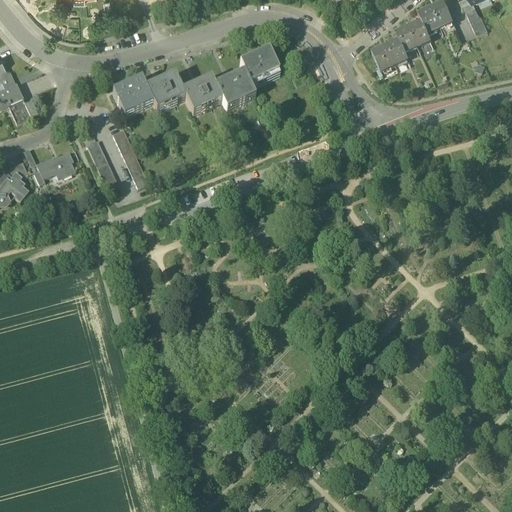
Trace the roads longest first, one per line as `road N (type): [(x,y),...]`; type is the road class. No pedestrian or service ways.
road 1 (residential): [(375,139),(174,220),(159,216),(116,232),(97,249),(0,274)]
road 2 (residential): [(69,63),(120,62),(268,20),(309,36),(334,69)]
road 3 (track): [(97,249),(166,511)]
road 4 (residential): [(375,139),(511,93)]
road 5 (residential): [(0,154),(49,139),(69,63)]
